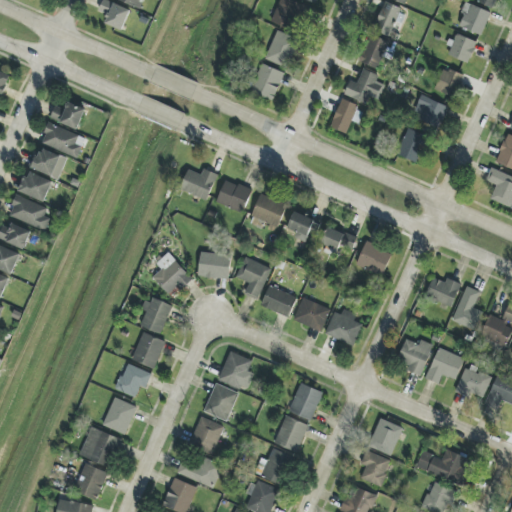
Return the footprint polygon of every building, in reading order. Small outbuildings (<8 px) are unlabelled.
[(103,0),(99,12),(109,15),(105,24),(123,30),(131,10),(104,0),(103,0)] [(117,0),(142,9),(144,0),(117,0)] [(297,31),(304,5),(288,0),(279,0),(272,24),(297,31)] [(496,0),(474,0),(493,9),(496,0)] [(459,28),(483,35),(491,11),(466,4),(459,28)] [(265,60),(286,68),(298,40),(277,31),(265,60)] [(477,42),(457,34),(454,41),(452,40),(446,54),(468,63),(477,42)] [(252,93),(273,102),(285,74),(264,65),(252,93)] [(434,90),(455,98),(464,76),(443,68),(434,90)] [(351,81),(344,95),(366,104),(370,95),(378,98),(383,87),(375,84),(379,76),(363,69),(357,84),(351,81)] [(10,76),(0,72),(0,94),(3,95),(10,76)] [(423,112),(419,121),(441,128),(449,106),(423,97),(418,110),(423,112)] [(351,122),(359,124),(364,108),(340,101),(332,129),(348,134),(351,122)] [(56,106),(51,120),(79,129),(86,109),(68,102),(65,110),(56,106)] [(41,143),(78,159),(86,139),(50,123),(41,143)] [(417,163),(428,137),(409,129),(398,155),(417,163)] [(511,169),(511,136),(508,134),(496,163),(511,169)] [(32,169),(59,180),(67,159),(41,148),(32,169)] [(490,199),(511,208),(511,177),(492,168),(486,181),(496,186),(490,199)] [(207,201),(218,175),(204,169),(201,175),(189,170),(180,190),(207,201)] [(52,180),(26,173),(20,194),(46,201),(52,180)] [(251,189),(224,181),(217,205),(244,213),(251,189)] [(251,217),(278,228),(288,205),(261,194),(251,217)] [(44,217),(48,209),(17,196),(9,215),(45,232),(50,219),(44,217)] [(298,232),(296,239),(307,242),(311,232),(317,234),(321,222),(294,213),(288,229),(298,232)] [(0,230),(0,240),(25,249),(31,232),(3,223),(0,230)] [(352,251),(357,238),(329,227),(322,244),(333,248),(334,244),(352,251)] [(392,253),(366,242),(356,266),(382,277),(392,253)] [(0,269),(12,275),(21,254),(0,245),(0,269)] [(156,264),(162,270),(153,278),(168,295),(178,286),(182,290),(193,280),(168,253),(156,264)] [(229,280),(232,256),(201,253),(198,277),(229,280)] [(244,295),(258,301),(271,269),(245,257),(236,278),(249,284),(244,295)] [(0,299),(1,299),(10,279),(0,274),(0,299)] [(426,298),(452,308),(461,284),(447,279),(445,283),(433,278),(426,298)] [(261,306),(289,318),(298,298),(269,286),(261,306)] [(452,321),(475,331),(483,313),(474,308),(481,293),(467,287),(452,321)] [(146,312),(141,327),(162,335),(173,306),(149,297),(144,311),(146,312)] [(321,332),(331,310),(303,298),(294,320),(321,332)] [(511,332),(511,307),(509,306),(502,320),(490,314),(480,334),(505,347),(511,332)] [(354,321),(356,317),(336,309),(325,334),(354,347),(363,325),(354,321)] [(132,360),(155,369),(166,342),(143,333),(132,360)] [(410,363),(407,371),(422,376),(433,345),(421,341),(419,345),(405,340),(399,359),(410,363)] [(443,375),(456,381),(465,359),(439,348),(426,379),(438,384),(443,375)] [(218,381),(240,390),(253,361),(231,352),(218,381)] [(141,387),(146,389),(152,375),(127,364),(116,390),(136,398),(141,387)] [(511,404),(511,376),(498,372),(486,406),(499,410),(502,401),(511,404)] [(204,412),(227,422),(239,394),(216,384),(204,412)] [(324,393),(301,384),(289,412),(311,421),(324,393)] [(137,406),(114,398),(103,427),(127,435),(137,406)] [(300,452),(308,424),(284,417),(276,445),(300,452)] [(214,455),(224,426),(200,418),(190,447),(214,455)] [(369,446),(391,456),(403,429),(381,419),(369,446)] [(81,458),(111,467),(120,438),(90,428),(81,458)] [(284,485),(293,456),(271,449),(262,478),(284,485)] [(457,486),(470,460),(447,449),(442,460),(423,451),(416,466),(457,486)] [(361,465),(366,466),(361,479),(380,487),(391,461),(366,451),(361,465)] [(213,489),(223,466),(201,457),(198,464),(184,458),(177,473),(213,489)] [(75,493),(98,501),(108,472),(85,464),(75,493)] [(187,511),(197,488),(174,478),(163,506),(177,511),(187,511)] [(246,508),(254,511),(271,511),(280,491),(252,480),(246,494),(251,496),(246,508)] [(453,507),(459,492),(432,483),(423,509),(430,511),(445,511),(448,505),(453,507)] [(370,511),(377,496),(355,487),(351,498),(346,496),(340,511),(341,511),(370,511)] [(91,511),(93,504),(58,501),(56,511),(91,511)]
